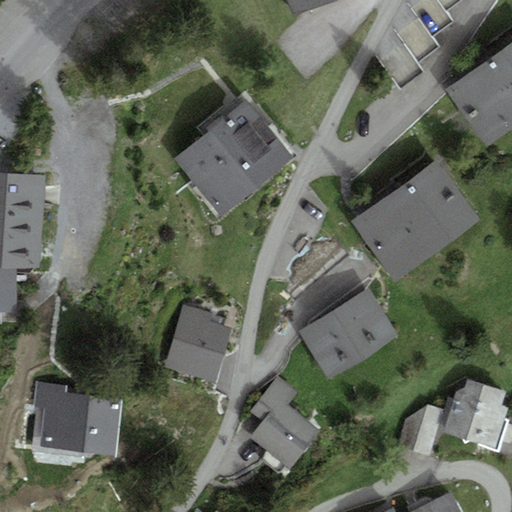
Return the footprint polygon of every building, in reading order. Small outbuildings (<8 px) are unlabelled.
[(286,0),(294,16),(328,0),(286,0)] [(395,86),(399,91),(428,71),(421,61),(442,47),(435,37),(455,24),(444,8),(456,0),(425,0),(414,8),(422,19),(400,34),(407,44),(381,62),(389,74),(380,80),(387,91),(395,86)] [(487,146),(511,128),(511,40),(445,90),(487,146)] [(221,216),(293,156),(245,99),(173,159),(221,216)] [(395,281),(481,219),(437,159),(351,221),(395,281)] [(41,267),(45,177),(0,171),(0,312),(17,312),(16,268),(41,267)] [(299,330),(328,379),(399,336),(369,287),(299,330)] [(216,384),(233,327),(210,320),(212,312),(182,303),(163,368),(216,384)] [(248,437),(290,470),(320,431),(287,404),(297,391),(278,376),(250,411),(262,420),(248,437)] [(477,446),(499,453),(509,420),(504,418),(508,408),(501,406),(506,391),(467,379),(465,387),(456,392),(443,433),(462,439),(465,444),(470,441),(477,444),(477,446)] [(39,447),(117,454),(123,399),(66,394),(66,387),(38,384),(36,395),(44,395),(39,447)] [(428,455),(442,409),(427,405),(406,419),(397,445),(428,455)] [(461,511),(451,491),(431,502),(429,498),(425,497),(407,506),(410,511),(395,511),(393,507),(383,511),(461,511)]
